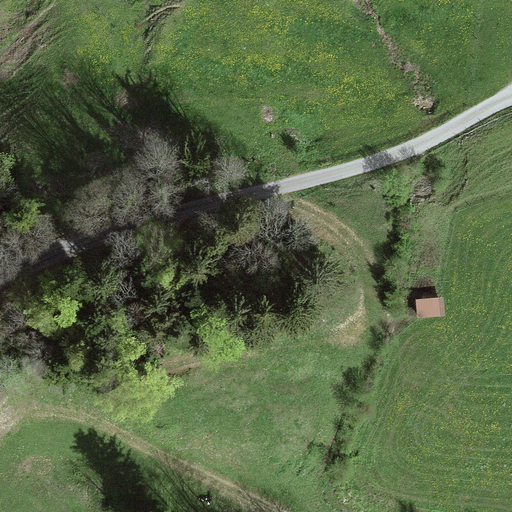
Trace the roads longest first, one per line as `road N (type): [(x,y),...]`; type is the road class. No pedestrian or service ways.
road 1 (track): [(271,189),(336,223),(359,249),(369,294),(362,316),(135,376),(23,383),(10,418)]
road 2 (unclassified): [(511,97),(392,155),(155,215),(0,277)]
road 3 (track): [(10,418),(43,409),(78,413),(279,511)]
road 4 (track): [(362,316),(511,353)]
